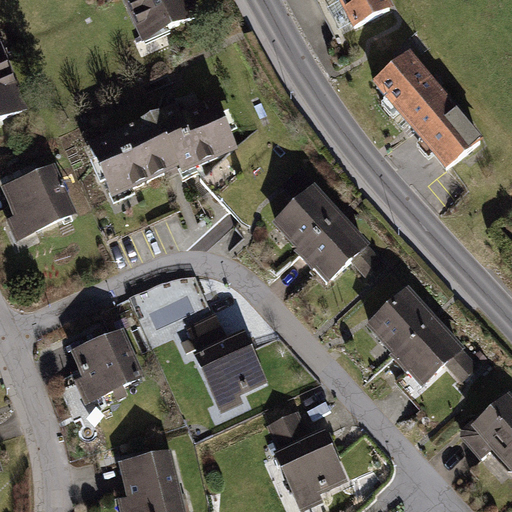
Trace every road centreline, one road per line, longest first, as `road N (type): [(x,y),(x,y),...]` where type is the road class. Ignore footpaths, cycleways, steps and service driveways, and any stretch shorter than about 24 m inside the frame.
road 1 (residential): [(1,336),(177,260),(220,267),(253,288),(449,511)]
road 2 (tertiary): [(511,321),(344,133),(264,0)]
road 3 (residential): [(1,336),(49,449),(55,511)]
